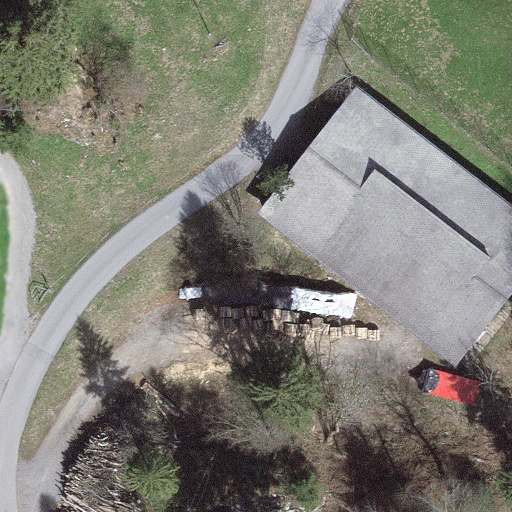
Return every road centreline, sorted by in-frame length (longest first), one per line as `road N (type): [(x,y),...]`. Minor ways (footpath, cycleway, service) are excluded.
road 1 (unclassified): [(331,0),(268,139),(80,289),(48,335),(20,383),(0,452),(3,511)]
road 2 (track): [(20,383),(20,203),(0,159)]
